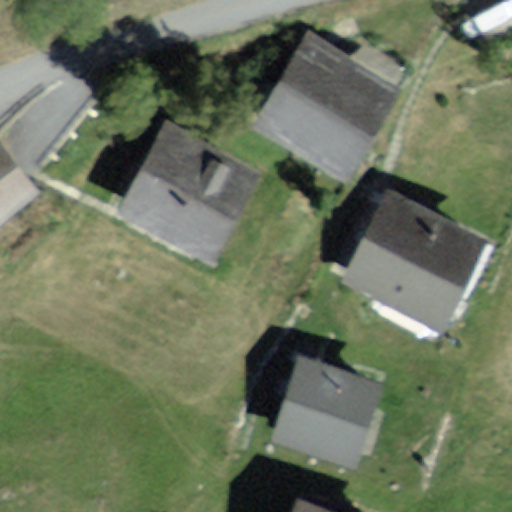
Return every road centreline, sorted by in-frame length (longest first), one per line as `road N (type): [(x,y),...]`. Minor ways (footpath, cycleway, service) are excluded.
road 1 (residential): [(0,96),(260,0)]
road 2 (track): [(439,0),(335,205)]
